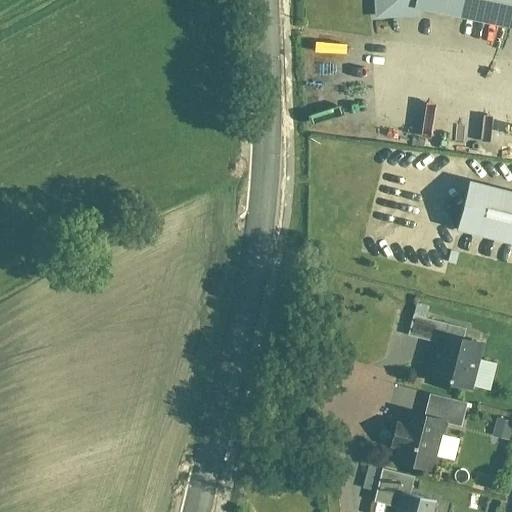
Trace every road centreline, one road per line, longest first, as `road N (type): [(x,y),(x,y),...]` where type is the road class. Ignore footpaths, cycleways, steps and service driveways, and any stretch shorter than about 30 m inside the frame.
road 1 (tertiary): [(196,511),(260,250),(269,162),(262,0)]
road 2 (residential): [(350,511),(354,386)]
